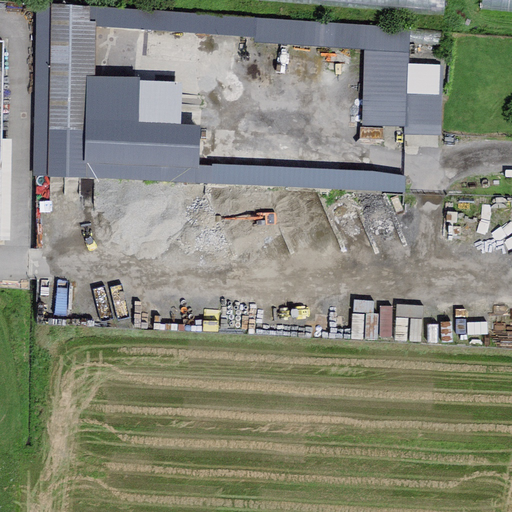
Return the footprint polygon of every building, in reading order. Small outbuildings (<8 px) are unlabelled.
[(511,0),(488,0),(489,12),(511,10),(511,0)] [(89,6),(36,6),(33,177),(86,178),(88,81),(89,6)] [(445,134),(446,62),(414,62),(414,25),(337,25),(337,47),(369,47),(368,124),(408,124),(408,133),(445,134)] [(13,44),(0,43),(0,239),(14,239),(13,44)] [(88,81),(86,178),(180,179),(181,83),(88,81)]
